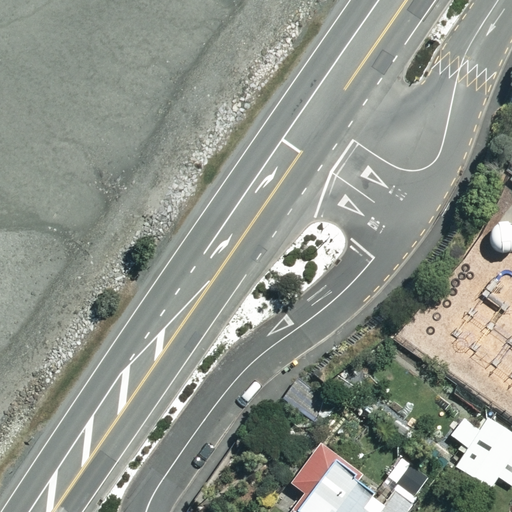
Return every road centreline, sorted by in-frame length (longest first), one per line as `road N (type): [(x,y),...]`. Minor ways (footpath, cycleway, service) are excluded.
road 1 (trunk): [(53,511),(325,117)]
road 2 (residential): [(422,189),(343,290),(225,392),(146,511)]
road 3 (residential): [(497,0),(461,62),(422,189)]
road 4 (trunk): [(325,117),(406,0)]
road 5 (residential): [(422,189),(325,117)]
